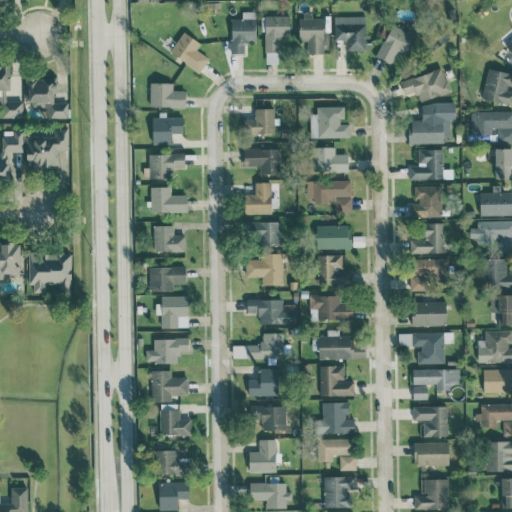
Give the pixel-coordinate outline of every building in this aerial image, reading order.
[(255,41),(255,11),(241,11),(241,18),(230,18),(230,53),(244,54),(244,41),(255,41)] [(299,41),(307,41),(307,53),(323,53),(323,17),(311,17),(311,11),(298,12),(299,41)] [(290,36),(290,16),(261,15),(260,31),(265,31),(264,63),(279,63),(279,36),(290,36)] [(346,50),(365,50),(365,16),(334,15),(334,40),(346,40),(346,50)] [(376,56),(391,64),(397,51),(405,54),(414,35),(391,24),(376,56)] [(196,49),(200,42),(183,31),(169,52),(200,71),(208,57),(196,49)] [(0,104),(1,105),(0,117),(22,117),(22,101),(8,100),(8,65),(0,65),(0,104)] [(400,80),(404,94),(416,91),(418,100),(449,92),(443,68),(400,80)] [(511,91),(510,91),(511,81),(511,73),(488,68),(481,98),(511,104),(511,91)] [(68,118),(68,102),(55,102),(55,78),(27,77),(26,107),(42,107),(42,117),(68,118)] [(148,106),(185,107),(185,90),(172,90),(172,82),(149,81),(148,106)] [(408,143),(443,142),(443,136),(450,136),(450,120),(454,120),(454,102),(434,102),(434,119),(408,119),(408,143)] [(317,107),(317,114),(309,114),(310,137),(349,136),(349,123),(342,123),(342,106),(317,107)] [(273,107),(254,108),(254,118),(243,118),(243,134),(274,133),(273,107)] [(511,110),(476,111),(476,133),(495,133),(496,143),(511,142),(511,110)] [(183,133),(182,116),(150,117),(150,144),(171,144),(170,133),(183,133)] [(68,150),(68,127),(54,127),(54,136),(26,136),(26,168),(56,168),(56,150),(68,150)] [(0,156),(0,179),(8,180),(7,151),(23,151),(22,129),(12,130),(12,135),(1,135),(1,156),(0,156)] [(334,146),(313,146),(314,172),(348,171),(347,154),(335,154),(334,146)] [(495,178),(511,177),(511,147),(494,148),(495,178)] [(279,148),(243,148),(243,166),(259,165),(260,174),(280,173),(279,148)] [(442,148),(417,149),(418,164),(408,165),(408,179),(443,178),(442,148)] [(148,153),(148,178),(173,178),(173,166),(184,166),(184,152),(148,153)] [(335,201),(335,211),(351,211),(351,180),(307,180),(307,201),(335,201)] [(270,181),(254,182),(254,194),(244,194),(244,214),(271,213),(270,181)] [(409,217),(442,216),(441,185),(415,186),(416,203),(408,204),(409,217)] [(492,192),(478,192),(479,215),(511,214),(511,191),(500,192),(500,185),(492,185),(492,192)] [(150,212),(187,211),(186,194),(171,194),(171,186),(149,186),(150,212)] [(500,251),(511,250),(511,219),(477,221),(477,227),(469,227),(469,238),(477,237),(477,243),(492,243),(492,237),(500,236),(500,251)] [(410,253),(444,252),(443,222),(420,223),(421,238),(409,238),(410,253)] [(317,248),(350,248),(350,224),(316,225),(317,248)] [(153,251),(185,250),(185,234),(173,234),(173,225),(153,225),(153,251)] [(0,276),(21,277),(21,242),(0,242),(0,276)] [(71,252),(28,252),(29,284),(33,284),(33,292),(45,292),(45,283),(58,283),(58,289),(71,289),(71,252)] [(262,284),(282,284),(282,253),(262,253),(262,259),(246,259),(247,276),(262,276),(262,284)] [(342,254),(317,255),(318,285),(351,284),(350,270),(342,270),(342,254)] [(410,290),(426,290),(426,281),(446,281),(446,257),(409,258),(410,290)] [(506,258),(481,259),(482,288),(511,287),(511,274),(506,274),(506,258)] [(148,266),(149,291),(173,290),(173,283),(185,283),(184,265),(148,266)] [(342,294),(309,295),(309,309),(317,309),(317,319),(353,318),(352,304),(342,304),(342,294)] [(498,324),(511,324),(511,294),(490,294),(490,311),(498,312),(498,324)] [(160,303),(154,304),(155,313),(160,313),(160,327),(188,327),(188,296),(160,296),(160,303)] [(257,323),(295,322),(295,304),(282,304),(282,298),(245,299),(246,313),(257,312),(257,323)] [(446,324),(445,300),(411,302),(411,325),(446,324)] [(317,359),(353,358),(352,335),(338,335),(338,329),(326,329),(326,335),(317,336),(317,359)] [(477,362),(511,361),(511,347),(511,348),(511,330),(484,330),(485,340),(477,340),(477,362)] [(262,333),(262,343),(246,343),(246,358),(283,357),(282,332),(262,333)] [(444,362),(444,342),(453,342),(453,332),(398,332),(398,346),(416,346),(416,363),(444,362)] [(178,362),(178,352),(189,352),(188,337),(153,338),(153,349),(145,350),(145,362),(178,362)] [(319,395),(354,395),(354,380),(344,380),(344,365),(319,365),(319,395)] [(247,395),(279,395),(278,368),(259,368),(259,379),(247,379),(247,395)] [(435,383),(436,390),(449,389),(449,383),(459,383),(459,368),(412,369),(412,384),(435,383)] [(483,392),(511,391),(511,368),(482,369),(483,392)] [(171,401),(171,395),(188,394),(187,376),(171,376),(171,369),(150,370),(151,401),(171,401)] [(412,386),(412,399),(427,399),(427,386),(412,386)] [(322,432),(354,432),(354,416),(349,416),(348,401),(322,402),(322,432)] [(511,402),(480,403),(480,413),(474,413),(474,424),(496,424),(496,419),(503,419),(503,435),(511,435),(511,402)] [(179,419),(178,403),(160,404),(160,435),(191,434),(191,418),(179,419)] [(261,430),(285,429),(285,405),(249,405),(249,417),(261,417),(261,430)] [(447,436),(446,405),(412,406),(412,420),(423,420),(423,436),(447,436)] [(352,438),(318,438),(318,461),(332,460),(332,454),(352,454),(352,438)] [(276,471),(275,439),(258,439),(258,451),(247,451),(248,472),(276,471)] [(511,441),(487,440),(486,470),(511,470),(511,441)] [(448,464),(448,441),(412,442),(413,464),(448,464)] [(178,450),(154,450),(154,474),(189,474),(189,457),(178,457),(178,450)] [(339,469),(355,469),(355,455),(339,455),(339,469)] [(324,507),(350,506),(350,491),(355,490),(355,476),(323,476),(324,507)] [(511,507),(511,476),(500,477),(501,507),(511,507)] [(447,478),(423,478),(423,495),(413,495),(414,509),(448,508),(447,478)] [(177,509),(177,498),(189,498),(189,482),(157,482),(158,509),(177,509)] [(285,483),(249,482),(249,499),(265,500),(265,507),(286,508),(286,499),(292,499),(292,491),(285,491),(285,483)] [(0,511),(27,511),(27,487),(10,487),(10,503),(0,503),(0,511)]
